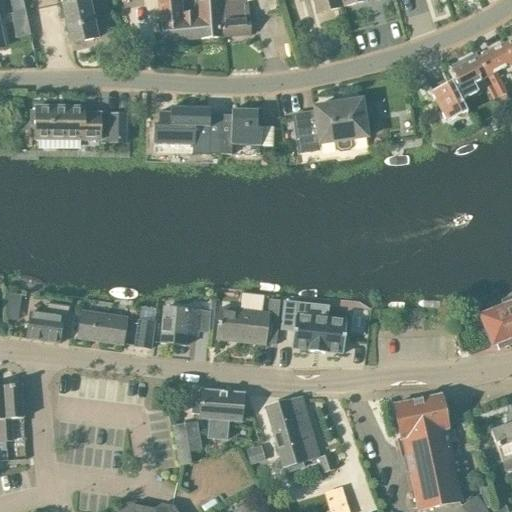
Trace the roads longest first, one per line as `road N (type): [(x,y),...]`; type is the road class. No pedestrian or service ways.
road 1 (tertiary): [(0,82),(286,83),(417,50),(511,4)]
road 2 (tertiary): [(38,355),(305,385),(445,380),(511,368)]
road 3 (residential): [(58,511),(46,474),(38,355)]
